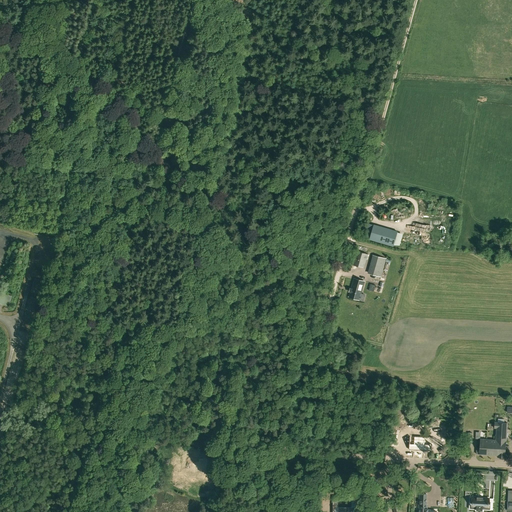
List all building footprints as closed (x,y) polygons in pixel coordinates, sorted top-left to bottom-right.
[(374,225),(370,238),(370,239),(394,245),(398,231),(374,225)] [(358,251),(354,264),(354,265),(364,268),(369,254),(361,251),(358,251)] [(382,275),(384,257),(374,256),(372,274),(382,275)] [(30,292),(39,294),(43,280),(34,278),(30,292)] [(350,297),(359,300),(365,281),(355,279),(352,289),(351,289),(350,292),(351,292),(350,297)] [(0,303),(9,306),(12,296),(0,292),(0,303)] [(345,364),(346,350),(329,349),(328,363),(345,364)] [(410,421),(411,406),(394,405),(393,420),(410,421)] [(477,450),(476,454),(479,454),(481,454),(482,454),(484,455),(485,455),(487,455),(490,455),(492,455),(493,455),(494,455),(495,455),(497,455),(498,455),(498,457),(499,457),(500,457),(503,458),(505,458),(505,457),(508,457),(509,446),(506,446),(506,440),(506,438),(507,432),(507,423),(504,423),(505,419),(498,419),(498,422),(495,422),(494,426),(494,427),(494,428),(497,428),(497,430),(497,431),(496,434),(496,440),(495,440),(493,440),(491,440),(490,440),(489,440),(488,440),(486,440),(485,439),(484,439),(480,439),(480,442),(480,447),(480,450),(478,450),(477,450)] [(273,441),(273,444),(278,446),(278,443),(279,443),(281,435),(275,434),(273,441)] [(432,451),(433,437),(410,436),(409,449),(412,450),(417,451),(417,450),(432,451)] [(185,469),(178,470),(179,474),(181,474),(185,473),(185,474),(188,474),(188,479),(202,478),(202,472),(203,472),(206,472),(206,466),(203,467),(203,465),(200,465),(198,465),(198,467),(195,467),(194,452),(188,452),(189,455),(186,456),(187,463),(189,463),(190,468),(185,469)] [(420,494),(419,507),(420,507),(420,510),(419,511),(435,511),(436,511),(430,511),(428,511),(428,509),(427,509),(426,508),(426,507),(426,504),(427,494),(420,494)] [(351,507),(333,507),(332,511),(357,511),(358,496),(351,496),(351,507)] [(469,508),(469,509),(470,509),(476,509),(476,510),(477,511),(477,510),(482,510),(482,511),(483,511),(483,510),(490,510),(492,510),(492,500),(494,500),(494,499),(489,499),(483,498),(483,497),(483,498),(477,497),(477,498),(472,498),(471,502),(469,502),(469,508)]
